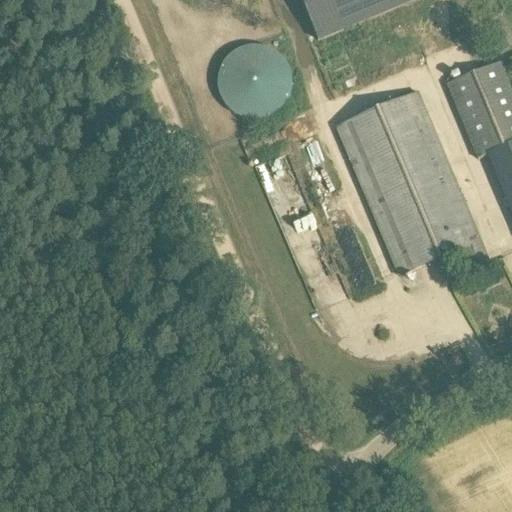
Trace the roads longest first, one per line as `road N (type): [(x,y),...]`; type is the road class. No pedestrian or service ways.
road 1 (track): [(345,487),(123,0)]
road 2 (unclassified): [(340,511),(345,487),(386,441),(511,376)]
